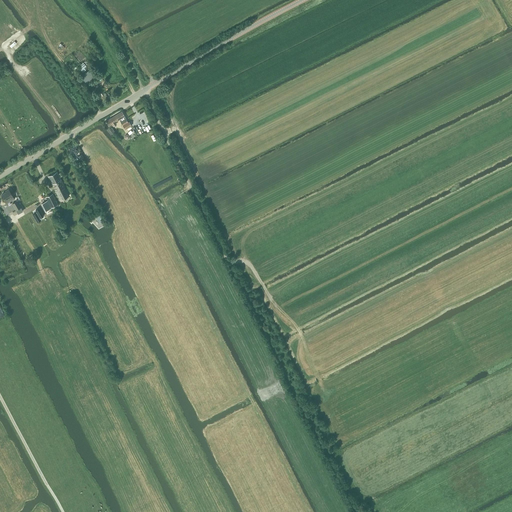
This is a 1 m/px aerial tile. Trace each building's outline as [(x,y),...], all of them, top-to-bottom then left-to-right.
[(122,112),(107,121),(110,126),(113,124),(114,125),(117,124),(116,122),(120,120),(124,127),(125,129),(132,126),(130,124),(129,122),(128,122),(126,119),(125,117),(122,112)] [(57,172),(48,176),(56,192),(60,201),(69,196),(64,187),(60,177),(63,176),(62,173),(58,174),(57,172)] [(7,204),(14,199),(9,191),(5,193),(4,193),(3,194),(2,194),(2,195),(7,204)] [(51,208),(58,204),(53,193),(46,197),(51,208)] [(23,211),(21,208),(17,201),(12,204),(16,211),(16,210),(18,214),(23,211)] [(47,201),(42,203),(46,211),(51,209),(47,201)] [(44,216),(39,208),(35,210),(36,212),(33,215),(37,223),(41,220),(40,218),(44,216)]
